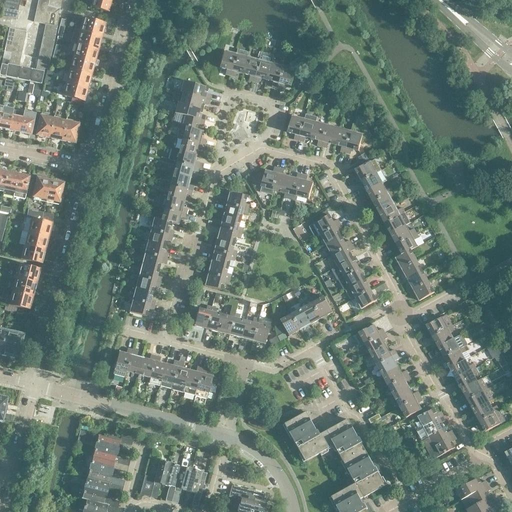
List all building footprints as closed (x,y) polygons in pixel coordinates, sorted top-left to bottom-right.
[(4,0),(3,9),(18,12),(20,0),(4,0)] [(48,6),(59,9),(61,4),(50,0),(49,2),(48,6)] [(108,13),(112,0),(110,0),(93,0),(91,8),(107,13),(108,13)] [(46,12),(46,13),(57,16),(59,9),(48,6),(47,8),(46,12)] [(16,19),(18,12),(3,9),(1,17),(16,19)] [(45,19),(44,25),(46,25),(58,28),(60,17),(57,16),(46,13),(46,14),(45,18),(45,19)] [(84,19),(81,32),(101,38),(105,25),(84,19)] [(46,25),(44,31),(56,34),(58,28),(46,25)] [(12,47),(13,41),(14,36),(15,30),(10,29),(6,46),(12,47)] [(14,36),(25,38),(26,32),(15,30),(14,36)] [(44,31),(43,37),(55,39),(56,34),(44,31)] [(101,38),(81,32),(77,45),(98,51),(101,38)] [(13,41),(24,44),(25,38),(14,36),(13,41)] [(43,37),(42,42),(54,45),(55,39),(43,37)] [(12,47),(23,49),(24,44),(13,41),(12,47)] [(42,42),(41,48),(53,50),(54,45),(42,42)] [(94,63),(98,51),(77,45),(74,58),(94,63)] [(11,53),(22,55),(23,49),(12,47),(11,53)] [(41,48),(40,53),(52,56),(53,50),(41,48)] [(237,73),(243,74),(248,57),(249,53),(237,50),(236,54),(230,76),(235,77),(237,73)] [(226,75),(230,76),(236,54),(224,51),(220,68),(227,70),(226,75)] [(9,59),(20,61),(22,55),(11,53),(10,53),(9,59)] [(40,53),(39,59),(50,62),(52,56),(40,53)] [(249,81),(253,82),(259,60),(248,57),(243,74),(250,76),(249,81)] [(91,76),(94,63),(74,58),(70,71),(91,76)] [(0,72),(0,75),(6,77),(8,65),(9,60),(3,59),(0,72)] [(8,65),(19,67),(20,61),(9,59),(9,60),(8,65)] [(49,67),(50,62),(39,59),(37,65),(49,67)] [(260,79),(266,80),(271,63),(259,60),(253,82),(258,83),(260,79)] [(271,63),(266,80),(273,82),(272,87),(277,88),(282,67),(271,63)] [(42,84),(45,73),(36,71),(19,67),(8,65),(6,77),(42,84)] [(282,67),(277,88),(282,89),(283,85),(290,87),(295,70),(282,67)] [(87,89),(91,76),(70,71),(67,83),(87,89)] [(5,79),(3,86),(7,86),(6,90),(12,92),(15,82),(5,79)] [(178,92),(210,100),(211,95),(207,94),(208,88),(184,81),(181,90),(178,90),(178,92)] [(87,89),(67,83),(63,96),(84,102),(87,89)] [(34,85),(32,94),(40,96),(41,86),(34,85)] [(19,92),(18,101),(26,102),(28,94),(19,92)] [(209,105),(210,100),(178,92),(177,93),(180,94),(178,103),(203,109),(204,104),(209,105)] [(201,115),(203,109),(178,103),(176,111),(173,111),(172,113),(205,121),(206,116),(201,115)] [(14,109),(3,107),(0,121),(0,128),(9,131),(14,111),(14,109)] [(14,111),(9,131),(20,133),(24,112),(24,113),(14,111)] [(36,114),(24,112),(20,133),(31,135),(32,130),(35,131),(37,119),(35,119),(36,114)] [(203,126),(205,121),(172,113),(172,114),(175,115),(172,124),(197,130),(199,125),(203,126)] [(37,135),(49,138),(54,117),(41,114),(40,120),(37,119),(35,131),(38,131),(37,135)] [(294,140),(299,141),(305,120),(293,116),(288,133),(296,135),(294,140)] [(49,138),(62,141),(66,120),(54,117),(49,138)] [(66,120),(62,141),(75,143),(79,122),(66,120)] [(305,138),(312,139),(316,122),(305,120),(299,141),(304,142),(305,138)] [(316,122),(312,139),(319,141),(317,146),(322,147),(328,125),(316,122)] [(203,132),(197,130),(172,124),(181,126),(177,138),(182,139),(204,145),(206,140),(201,139),(203,132)] [(328,144),(335,145),(340,128),(328,125),(322,147),(327,148),(328,144)] [(341,152),(346,153),(351,131),(340,128),(335,145),(342,147),(341,152)] [(351,131),(346,153),(351,154),(352,150),(359,152),(363,135),(351,131)] [(203,150),(204,145),(182,139),(180,151),(197,155),(198,149),(203,150)] [(165,148),(163,156),(169,158),(172,150),(165,148)] [(195,162),(197,155),(180,151),(176,162),(198,168),(200,163),(195,162)] [(197,173),(198,168),(176,162),(173,174),(191,178),(192,172),(197,173)] [(362,182),(381,171),(379,166),(375,169),(371,162),(356,171),(362,182)] [(274,191),(280,169),(275,168),(273,173),(266,171),(260,193),(272,197),(274,191)] [(285,170),(280,169),(274,191),(285,194),(290,177),(283,175),(285,170)] [(368,192),(383,184),(380,178),(384,175),(381,171),(362,182),(368,192)] [(14,198),(19,175),(8,173),(4,192),(3,195),(14,198)] [(170,186),(192,191),(194,186),(189,185),(191,178),(173,174),(170,186)] [(297,179),(290,177),(285,194),(297,197),(303,175),(298,174),(297,179)] [(19,175),(14,198),(25,200),(26,194),(30,177),(19,175)] [(308,176),(303,175),(297,197),(309,200),(314,183),(306,181),(308,176)] [(46,203),(50,182),(38,179),(33,200),(46,203)] [(63,184),(50,182),(46,203),(59,206),(63,184)] [(374,203),(393,192),(391,187),(386,190),(383,184),(368,192),(374,203)] [(191,196),(192,191),(170,186),(167,197),(185,202),(186,195),(191,196)] [(226,204),(248,210),(249,205),(244,204),(246,197),(229,192),(226,204)] [(379,213),(395,205),(391,199),(395,196),(393,192),(374,203),(379,213)] [(164,209),(186,215),(188,210),(183,208),(185,202),(167,197),(164,209)] [(247,215),(248,210),(226,204),(223,216),(240,220),(242,214),(247,215)] [(398,211),(395,205),(379,213),(385,224),(405,213),(402,208),(398,211)] [(185,219),(186,215),(164,209),(162,220),(154,218),(154,219),(171,223),(178,225),(180,218),(185,219)] [(281,213),(273,211),(272,218),(279,219),(281,213)] [(43,213),(42,221),(52,223),(54,215),(43,213)] [(391,234),(406,226),(403,220),(407,217),(405,213),(385,224),(391,234)] [(220,228),(242,233),(243,228),(238,227),(240,220),(223,216),(220,228)] [(315,224),(309,227),(316,238),(321,235),(340,224),(338,220),(334,222),(330,216),(315,224)] [(151,231),(173,236),(174,231),(169,230),(171,223),(154,219),(151,231)] [(31,220),(28,232),(48,238),(52,224),(31,220)] [(327,246),(342,237),(338,231),(343,229),(340,224),(321,235),(327,246)] [(397,245),(416,234),(414,229),(409,232),(406,226),(391,234),(397,245)] [(240,238),(242,233),(220,228),(217,239),(234,244),(236,237),(240,238)] [(172,241),(173,236),(151,231),(148,242),(165,247),(167,240),(172,241)] [(48,238),(28,232),(24,245),(45,251),(48,238)] [(396,259),(411,251),(418,247),(414,241),(419,238),(416,234),(397,245),(402,255),(396,259)] [(345,243),(342,237),(327,246),(332,256),(352,245),(349,241),(345,243)] [(214,251),(236,257),(237,252),(232,250),(234,244),(217,239),(214,251)] [(145,254),(167,259),(168,254),(163,253),(165,247),(148,242),(145,254)] [(45,251),(24,245),(20,260),(41,264),(45,251)] [(354,250),(352,245),(332,256),(338,267),(353,258),(350,252),(354,250)] [(234,262),(236,257),(214,251),(211,263),(228,267),(230,260),(234,262)] [(395,268),(397,272),(417,261),(411,251),(396,259),(399,265),(395,268)] [(166,264),(167,259),(145,254),(142,265),(159,270),(161,263),(166,264)] [(337,276),(340,280),(359,269),(353,258),(338,267),(342,273),(337,276)] [(404,274),(407,280),(423,272),(417,261),(397,272),(400,277),(404,274)] [(226,274),(228,267),(211,263),(208,274),(230,280),(231,275),(226,274)] [(157,276),(159,270),(142,265),(139,277),(161,283),(162,278),(157,276)] [(19,266),(16,278),(36,284),(40,270),(19,266)] [(359,269),(340,280),(342,285),(347,282),(350,288),(365,280),(359,269)] [(423,272),(407,280),(411,286),(406,289),(409,293),(429,282),(423,272)] [(228,285),(230,280),(208,274),(205,286),(222,291),(223,284),(228,285)] [(159,288),(161,283),(139,277),(136,289),(153,293),(155,286),(159,288)] [(36,284),(16,278),(12,291),(32,297),(36,284)] [(365,280),(350,288),(353,294),(349,297),(351,301),(371,290),(365,280)] [(429,282),(409,293),(411,298),(416,295),(419,302),(435,293),(429,282)] [(133,300),(154,306),(156,301),(151,300),(153,293),(136,289),(133,300)] [(371,290),(351,301),(354,305),(357,312),(362,310),(377,301),(371,290)] [(10,312),(16,313),(17,308),(29,310),(32,297),(12,291),(8,306),(5,305),(4,311),(10,312)] [(316,297),(311,299),(322,319),(333,313),(324,298),(318,301),(316,297)] [(301,305),(303,309),(312,325),(322,319),(311,299),(301,305)] [(153,311),(154,306),(133,300),(130,312),(147,317),(149,310),(153,311)] [(206,329),(212,308),(207,307),(206,311),(199,309),(195,326),(206,329)] [(218,332),(222,316),(216,314),(217,309),(212,308),(206,329),(218,332)] [(286,313),(279,317),(282,321),(290,337),(301,330),(290,311),(289,308),(284,310),(286,313)] [(312,325),(303,309),(297,313),(295,308),(290,311),(301,330),(312,325)] [(230,335),(235,314),(230,313),(229,317),(222,316),(218,332),(230,335)] [(240,315),(235,314),(230,335),(241,339),(246,322),(239,320),(240,315)] [(433,337),(452,326),(446,316),(427,326),(433,337)] [(259,320),(253,342),(265,345),(269,328),(271,320),(259,317),(259,320)] [(252,324),(246,322),(241,339),(253,342),(259,320),(254,319),(252,324)] [(366,345),(385,334),(383,329),(379,332),(375,325),(360,334),(366,345)] [(439,348),(454,339),(450,333),(455,331),(452,326),(433,337),(439,348)] [(6,331),(1,355),(18,359),(19,353),(22,354),(24,345),(22,344),(24,334),(6,331)] [(285,333),(278,337),(281,342),(287,338),(285,333)] [(388,338),(385,334),(366,345),(371,355),(387,347),(383,341),(388,338)] [(277,336),(269,341),(272,347),(280,342),(277,336)] [(457,345),(454,339),(439,348),(444,358),(464,347),(462,343),(457,345)] [(390,353),(387,347),(371,355),(377,366),(397,355),(394,350),(390,353)] [(467,352),(464,347),(444,358),(450,369),(466,361),(462,354),(467,352)] [(126,378),(127,372),(133,350),(128,349),(127,354),(119,352),(113,375),(126,378)] [(138,352),(133,350),(127,372),(139,375),(143,358),(136,357),(138,352)] [(484,350),(478,353),(482,359),(487,356),(484,350)] [(499,350),(492,353),(495,358),(502,355),(499,350)] [(150,360),(143,358),(139,375),(150,378),(156,357),(151,355),(150,360)] [(399,359),(397,355),(377,366),(383,376),(398,368),(395,362),(399,359)] [(162,381),(166,364),(160,363),(161,358),(156,357),(150,378),(162,381)] [(173,366),(166,364),(162,381),(173,384),(179,363),(174,361),(173,366)] [(456,380),(476,369),(473,364),(469,367),(466,361),(450,369),(456,380)] [(184,364),(179,363),(173,384),(172,390),(184,393),(190,371),(183,369),(184,364)] [(184,393),(195,396),(202,369),(198,368),(196,372),(190,371),(184,393)] [(389,387),(408,376),(406,371),(401,374),(398,368),(383,376),(389,387)] [(195,396),(207,399),(213,377),(206,375),(207,370),(202,369),(195,396)] [(462,390),(477,382),(474,376),(478,373),(476,369),(456,380),(462,390)] [(395,397),(410,389),(407,383),(411,380),(408,376),(389,387),(395,397)] [(462,390),(468,401),(487,390),(481,379),(477,382),(462,390)] [(400,408),(420,397),(418,392),(413,395),(410,389),(395,397),(400,408)] [(474,411),(489,403),(486,397),(490,394),(487,390),(468,401),(474,411)] [(423,401),(420,397),(400,408),(406,419),(422,410),(418,404),(423,401)] [(479,422),(499,411),(497,406),(492,409),(489,403),(474,411),(479,422)] [(414,433),(443,417),(441,412),(437,415),(434,409),(412,422),(416,430),(414,431),(414,433)] [(502,415),(499,411),(479,422),(486,433),(501,424),(497,418),(502,415)] [(336,446),(328,432),(322,435),(316,425),(314,426),(307,413),(286,425),(306,462),(336,446)] [(422,441),(444,429),(442,424),(446,421),(443,417),(414,433),(415,435),(418,433),(422,441)] [(328,432),(336,446),(357,484),(365,499),(386,487),(379,474),(380,473),(374,462),(373,462),(363,444),(364,444),(361,438),(360,439),(349,420),(328,432)] [(425,452),(454,436),(452,431),(447,434),(444,429),(422,441),(427,449),(424,450),(425,452)] [(382,432),(377,435),(381,443),(386,440),(382,432)] [(96,447),(117,452),(120,443),(132,446),(133,440),(109,434),(108,438),(98,436),(96,447)] [(456,440),(454,436),(425,452),(426,454),(428,452),(433,460),(455,448),(452,443),(456,440)] [(386,440),(381,443),(385,449),(390,447),(386,440)] [(395,445),(387,449),(390,454),(397,449),(395,445)] [(93,457),(129,467),(131,460),(116,457),(117,452),(96,447),(93,457)] [(411,447),(397,456),(399,458),(401,457),(403,461),(415,454),(411,447)] [(127,473),(129,467),(93,457),(90,468),(112,473),(113,469),(127,473)] [(161,485),(165,486),(170,464),(160,461),(155,479),(145,476),(140,495),(157,499),(161,485)] [(170,464),(165,486),(169,487),(165,501),(171,503),(181,467),(170,464)] [(181,490),(186,491),(192,469),(181,467),(171,503),(178,505),(181,490)] [(87,478),(123,488),(125,481),(111,478),(112,473),(90,468),(87,478)] [(192,469),(186,491),(195,494),(192,506),(198,507),(204,483),(207,473),(192,469)] [(122,494),(123,488),(87,478),(85,488),(106,494),(107,490),(122,494)] [(459,502),(488,486),(486,482),(481,484),(478,479),(456,491),(461,499),(458,500),(459,502)] [(362,500),(365,499),(357,484),(334,497),(341,511),(369,511),(365,504),(364,505),(362,500)] [(263,504),(266,493),(232,485),(229,499),(241,502),(238,511),(237,511),(224,508),(222,511),(264,511),(266,506),(267,507),(267,505),(263,504)] [(467,510),(489,498),(486,493),(491,490),(488,486),(459,502),(460,504),(463,502),(467,510)] [(105,498),(106,494),(85,488),(82,499),(118,508),(120,502),(105,498)] [(492,503),(489,498),(467,510),(468,511),(485,511),(499,505),(496,501),(492,503)] [(86,501),(84,511),(88,511),(106,511),(107,511),(106,511),(121,511),(123,509),(118,508),(82,499),(82,500),(86,501)]
